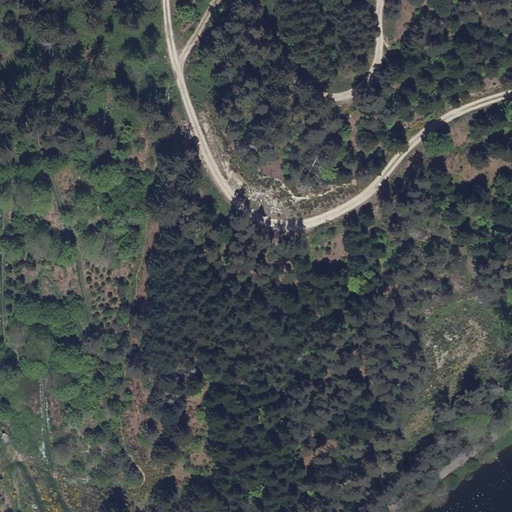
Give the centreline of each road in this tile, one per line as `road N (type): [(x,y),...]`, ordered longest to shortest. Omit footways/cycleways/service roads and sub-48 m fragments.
road 1 (track): [(220,0),(172,83),(141,236),(129,431),(146,476),(114,487),(8,458)]
road 2 (track): [(165,0),(172,83),(204,156),(274,229),(348,212),(385,190),(442,124),(511,97)]
road 3 (track): [(381,0),(385,68),(335,100),(307,90),(249,0)]
road 4 (unclassified): [(511,431),(391,511)]
